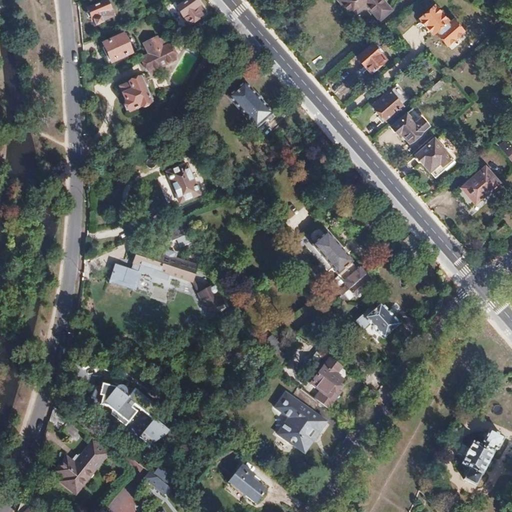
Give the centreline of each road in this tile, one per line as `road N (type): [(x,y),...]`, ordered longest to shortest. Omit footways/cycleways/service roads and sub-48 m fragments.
road 1 (residential): [(2,511),(41,408),(68,290),(76,147),(66,0)]
road 2 (secondary): [(231,0),(478,282)]
road 3 (residential): [(312,511),(478,282)]
road 4 (unknown): [(303,82),(396,5)]
